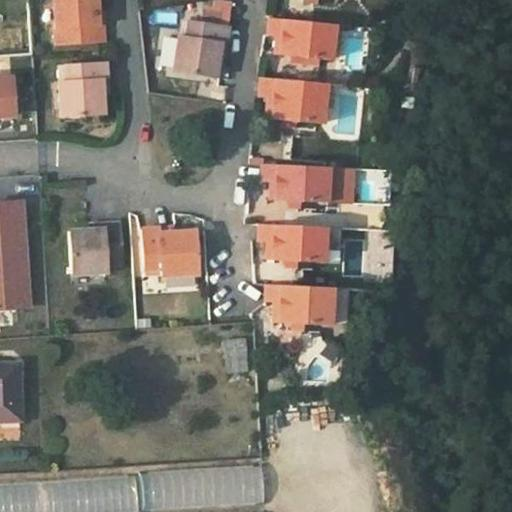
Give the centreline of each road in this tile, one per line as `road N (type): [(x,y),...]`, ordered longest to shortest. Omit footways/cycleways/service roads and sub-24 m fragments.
road 1 (residential): [(123,170),(184,198),(221,195),(256,0)]
road 2 (residential): [(124,0),(138,124)]
road 3 (residential): [(0,157),(41,155),(123,170)]
